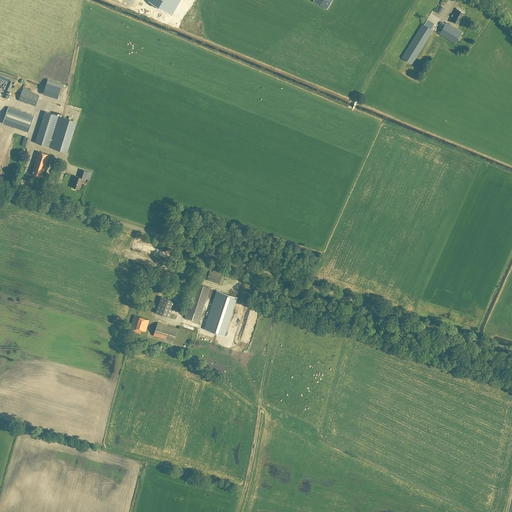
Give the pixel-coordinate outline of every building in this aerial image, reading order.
[(145,0),(171,15),(180,0),(145,0)] [(332,0),(314,0),(313,2),(326,10),(332,0)] [(421,0),(419,7),(426,10),(429,2),(422,0),(421,0)] [(458,25),(464,13),(456,9),(450,21),(458,25)] [(455,44),(462,33),(446,23),(445,25),(442,23),(439,28),(442,29),(439,34),(455,44)] [(412,65),(433,31),(423,24),(401,58),(412,65)] [(0,95),(4,96),(9,82),(0,78),(0,95)] [(59,99),(63,85),(48,80),(44,95),(59,99)] [(35,107),(39,96),(22,90),(18,101),(35,107)] [(8,107),(2,124),(28,133),(34,116),(8,107)] [(62,151),(72,120),(44,112),(35,143),(62,151)] [(26,148),(29,139),(24,137),(21,146),(26,148)] [(44,171),(49,155),(37,152),(34,163),(35,163),(31,174),(41,177),(43,171),(44,171)] [(81,170),(80,174),(79,177),(74,176),(73,179),(74,180),(71,187),(79,190),(83,179),(84,179),(87,172),(81,170)] [(190,281),(191,277),(187,276),(189,271),(180,267),(176,274),(186,278),(185,279),(190,281)] [(207,280),(219,284),(222,275),(209,271),(207,280)] [(198,323),(209,288),(196,284),(185,318),(198,323)] [(232,296),(213,290),(200,328),(219,335),(232,296)] [(169,318),(174,302),(161,297),(155,313),(169,318)] [(146,332),(149,320),(134,316),(129,332),(140,336),(141,331),(146,332)] [(259,337),(264,339),(271,318),(266,317),(259,337)] [(173,341),(177,329),(170,326),(170,327),(157,323),(153,336),(166,340),(166,339),(173,341)]
